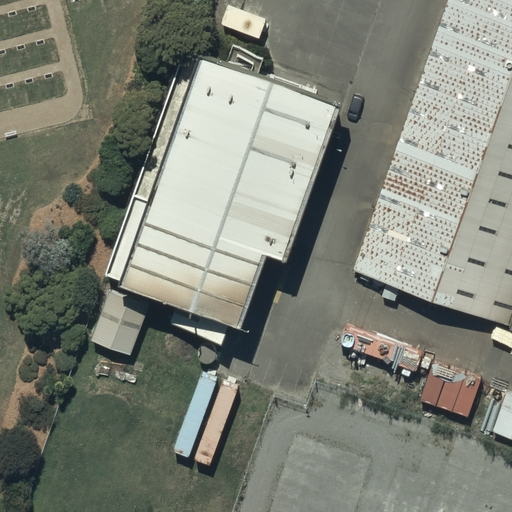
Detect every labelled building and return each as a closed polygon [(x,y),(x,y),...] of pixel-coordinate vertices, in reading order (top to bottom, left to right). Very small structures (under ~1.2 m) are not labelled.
[(511,0),(437,0),(352,251),(498,300),(511,260),(511,0)] [(338,90),(196,43),(118,272),(237,312),(261,240),(285,248),(338,90)] [(511,260),(498,300),(511,305),(511,260)] [(149,301),(111,286),(92,335),(131,350),(149,301)] [(511,385),(508,384),(494,423),(511,429),(511,385)]
